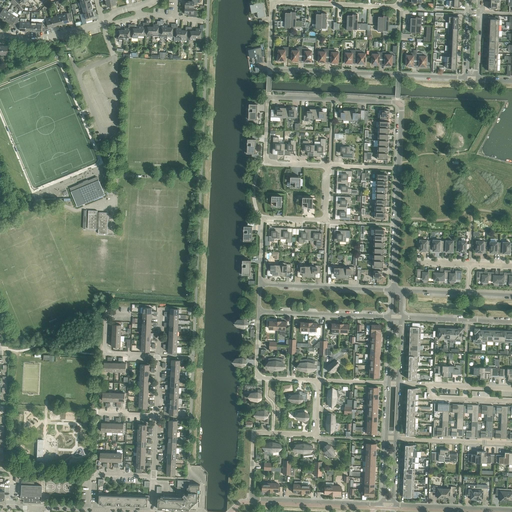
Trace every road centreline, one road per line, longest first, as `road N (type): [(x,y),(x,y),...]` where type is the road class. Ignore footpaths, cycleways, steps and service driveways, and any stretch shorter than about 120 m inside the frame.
road 1 (residential): [(383,504),(250,498),(253,432),(316,434),(318,380)]
road 2 (residential): [(397,168),(397,102),(267,96),(264,163)]
road 3 (residential): [(465,78),(268,69)]
road 4 (residential): [(398,0),(271,2),(268,69)]
road 5 (residential): [(259,284),(262,217),(325,220),(327,165)]
road 6 (residential): [(77,73),(102,133),(115,128),(114,58)]
road 7 (residential): [(393,290),(259,284)]
road 8 (residential): [(258,311),(391,317)]
road 9 (residential): [(318,380),(260,377),(258,311)]
road 10 (residential): [(393,290),(397,168)]
road 11 (residential): [(511,510),(392,504)]
